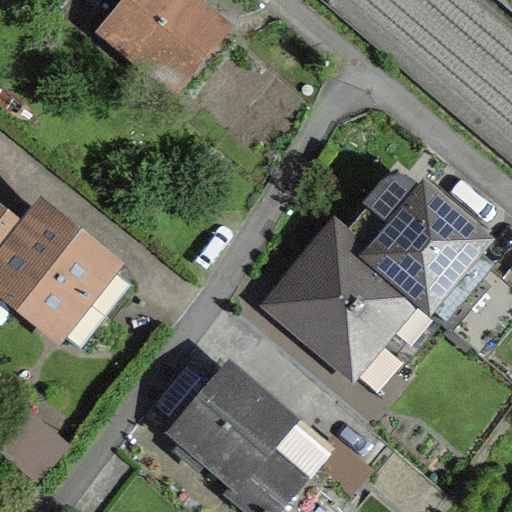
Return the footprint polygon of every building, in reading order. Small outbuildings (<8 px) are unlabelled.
[(107,0),(116,7),(95,34),(178,101),(237,27),(202,0),(107,0)] [(422,181),(418,185),(414,182),(411,180),(407,178),(403,176),(398,176),(394,176),(390,177),(385,179),(382,181),(380,182),(362,205),(365,208),(350,227),(429,292),(418,306),(433,318),(435,316),(483,257),(496,241),(422,181)] [(132,286),(118,274),(126,265),(39,197),(21,220),(0,204),(0,301),(59,348),(67,339),(81,350),(132,286)] [(350,227),(334,215),(260,305),(355,383),(418,306),(429,292),(350,227)] [(483,257),(435,316),(487,358),(511,327),(511,287),(491,271),(495,266),(483,257)] [(327,441),(228,359),(209,383),(187,365),(154,405),(176,423),(166,435),(179,446),(173,453),(244,511),(287,511),(320,472),(351,498),(374,470),(332,436),(327,441)] [(0,446),(0,454),(38,486),(70,447),(29,412),(0,446)]
